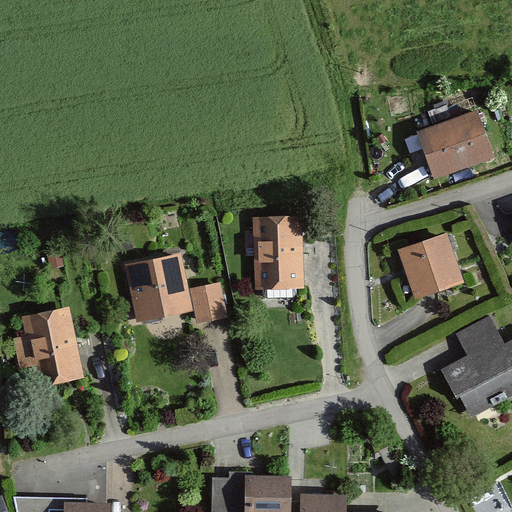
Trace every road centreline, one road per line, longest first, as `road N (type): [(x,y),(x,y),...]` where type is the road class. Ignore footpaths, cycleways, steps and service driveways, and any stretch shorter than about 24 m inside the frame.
road 1 (residential): [(379,391),(356,305),(354,232),(511,174)]
road 2 (residential): [(18,476),(335,400)]
road 3 (residential): [(318,243),(335,400)]
road 4 (residential): [(379,391),(447,511)]
